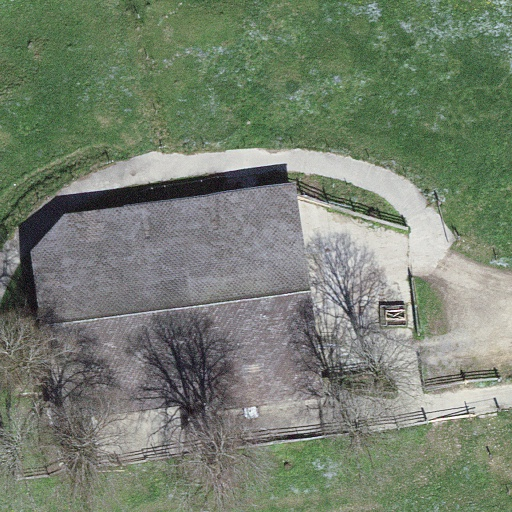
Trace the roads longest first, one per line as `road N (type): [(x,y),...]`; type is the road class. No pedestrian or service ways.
road 1 (track): [(0,297),(11,263),(41,222),(80,193),(123,175),(198,161),(268,162),(334,176),(389,203),(427,243),(472,314)]
road 2 (track): [(164,511),(273,507),(421,465),(444,442),(458,408),(472,314)]
